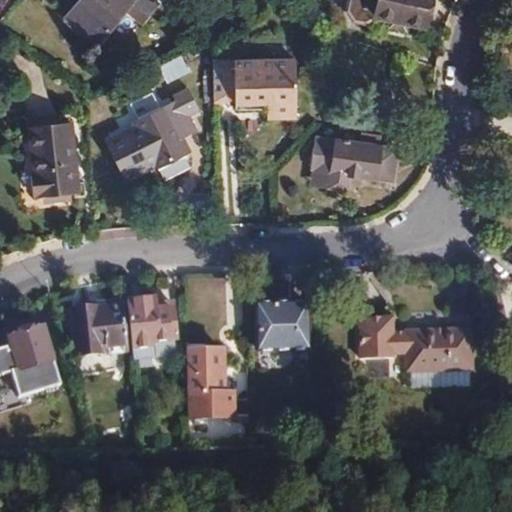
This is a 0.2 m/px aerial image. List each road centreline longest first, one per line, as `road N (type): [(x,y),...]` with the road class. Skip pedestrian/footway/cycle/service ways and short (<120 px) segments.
road 1 (residential): [(0,296),(182,252),(441,224)]
road 2 (residential): [(441,224),(463,52),(490,0)]
